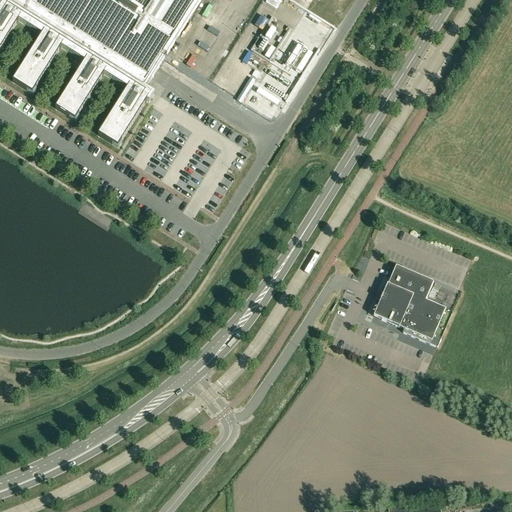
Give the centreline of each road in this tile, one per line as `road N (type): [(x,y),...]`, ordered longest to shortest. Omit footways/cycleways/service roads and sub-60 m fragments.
road 1 (tertiary): [(449,0),(256,303),(189,374)]
road 2 (tertiary): [(189,374),(107,435),(36,472)]
road 3 (unclassified): [(167,511),(227,438),(231,422),(189,374)]
